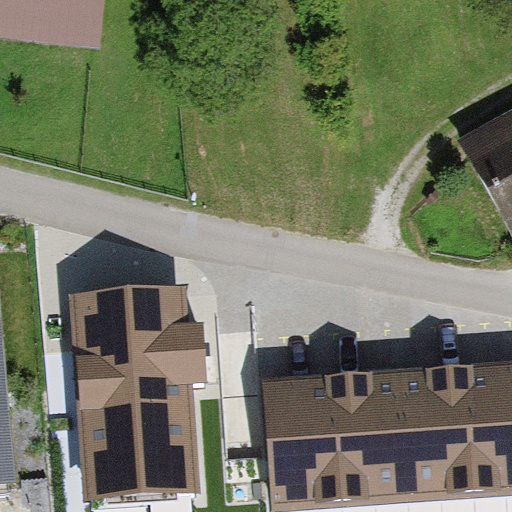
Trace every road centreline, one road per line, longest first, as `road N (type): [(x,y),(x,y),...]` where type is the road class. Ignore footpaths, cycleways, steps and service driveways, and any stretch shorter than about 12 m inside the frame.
road 1 (residential): [(0,187),(233,243),(511,293)]
road 2 (track): [(511,84),(409,180),(371,267)]
